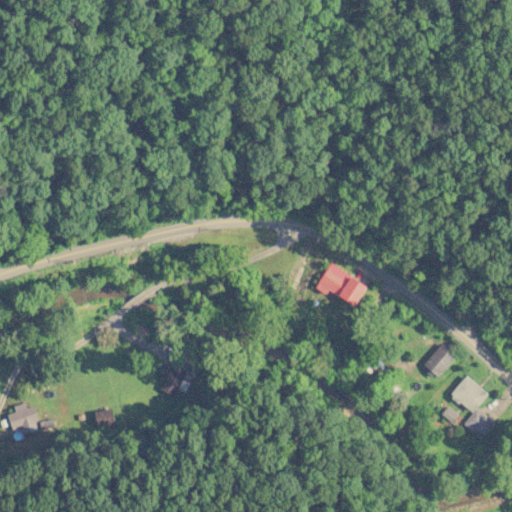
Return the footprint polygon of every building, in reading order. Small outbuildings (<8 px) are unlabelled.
[(328,288),(354,305),(366,285),(329,262),(314,287),(324,293),(328,288)] [(420,365),(434,377),(453,355),(439,343),(420,365)] [(184,371),(166,363),(159,379),(162,380),(158,389),(172,395),(176,388),(184,392),(189,381),(181,378),(184,371)] [(469,412),(486,394),(466,374),(448,392),(469,412)] [(11,429),(37,420),(30,401),(13,408),(14,411),(5,414),(11,429)] [(451,422),(457,414),(446,405),(440,413),(451,422)] [(92,412),(96,427),(114,422),(110,407),(92,412)] [(480,438),(493,423),(476,407),(462,422),(480,438)]
